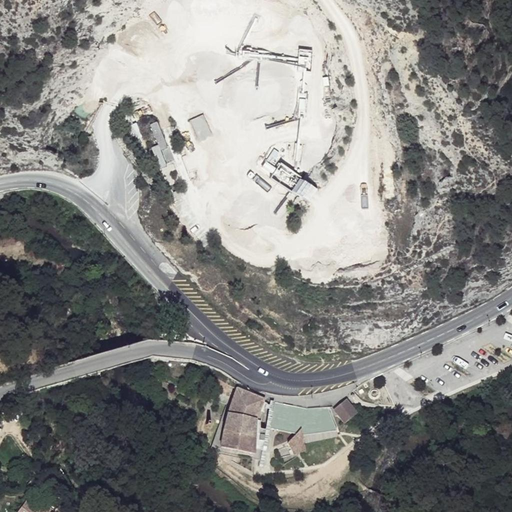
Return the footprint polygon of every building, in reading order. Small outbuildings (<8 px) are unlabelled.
[(191,120),(202,141),(213,135),(202,115),(191,120)] [(147,123),(153,168),(166,166),(159,122),(147,123)] [(299,206),(313,189),(278,162),(265,178),(299,206)] [(217,377),(213,388),(227,394),(230,386),(217,377)] [(256,418),(264,399),(237,389),(231,406),(228,414),(222,446),(234,449),(256,453),(254,423),(256,418)] [(357,413),(345,398),(334,408),(346,422),(357,413)] [(275,403),(271,431),(297,435),(302,430),(303,437),(338,430),(327,406),(306,409),(275,403)] [(228,414),(231,406),(226,404),(211,450),(255,458),(256,453),(234,449),(222,446),(228,414)] [(289,445),(294,456),(306,452),(303,437),(302,430),(297,435),(289,445)] [(40,511),(43,508),(31,499),(20,511),(40,511)]
